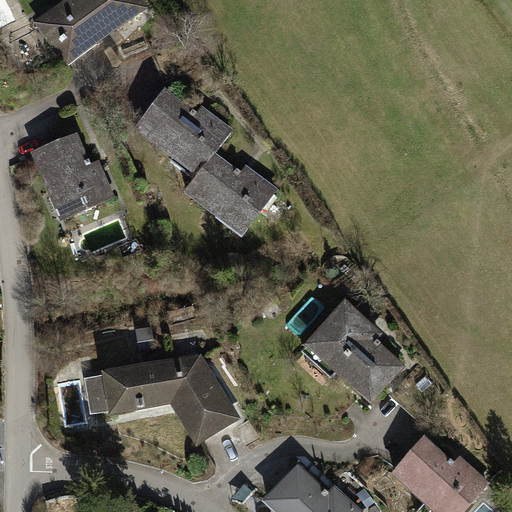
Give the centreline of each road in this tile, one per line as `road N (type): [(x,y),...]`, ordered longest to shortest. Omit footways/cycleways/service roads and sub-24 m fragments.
road 1 (residential): [(0,168),(15,246),(15,462)]
road 2 (unknown): [(198,511),(261,452),(349,444),(384,426)]
road 3 (residential): [(198,511),(169,494),(97,474),(15,462)]
road 4 (track): [(511,146),(374,241)]
